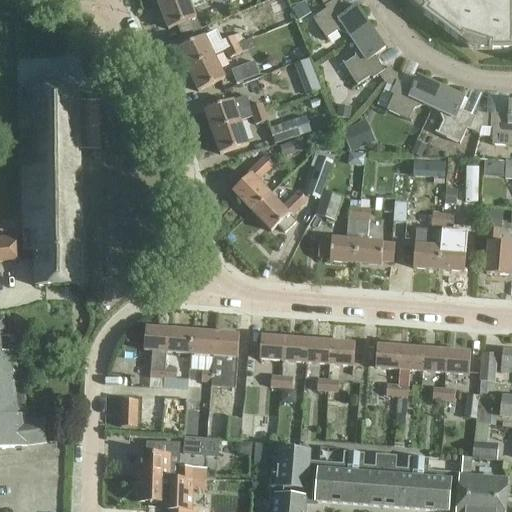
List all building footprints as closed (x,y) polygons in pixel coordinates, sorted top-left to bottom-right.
[(156,0),(160,10),(184,0),(156,0)] [(184,0),(160,10),(168,31),(196,21),(192,11),(206,6),(203,1),(204,0),(184,0)] [(327,0),(330,4),(325,8),(326,11),(313,20),(328,43),(329,42),(327,40),(337,33),(348,35),(352,42),(371,30),(357,8),(346,15),(337,1),(338,0),(327,0)] [(511,0),(417,0),(425,11),(421,15),(461,44),(464,40),(489,48),(489,53),(511,53),(511,0)] [(309,15),(303,5),(292,12),(299,22),(309,15)] [(385,51),(371,30),(352,42),(357,49),(355,60),(345,66),(343,64),(342,64),(357,87),(371,78),(373,80),(379,76),(385,85),(394,74),(390,69),(384,72),(375,58),(385,51)] [(226,53),(239,46),(238,46),(245,42),(241,35),(222,45),(226,53)] [(205,38),(196,43),(178,51),(188,72),(215,59),(205,38)] [(239,46),(226,53),(230,61),(243,55),(239,46)] [(215,59),(188,72),(198,93),(226,80),(215,59)] [(299,75),(312,69),(309,62),(296,68),(299,75)] [(260,76),(255,63),(232,72),(238,85),(260,76)] [(432,110),(441,90),(418,79),(413,90),(397,83),(400,77),(394,74),(385,85),(394,89),(391,96),(394,97),(387,112),(411,123),(412,122),(409,121),(414,110),(425,107),(432,110)] [(36,287),(80,287),(79,152),(98,152),(98,103),(78,103),(78,90),(22,90),(24,251),(36,251),(36,287)] [(441,90),(432,110),(439,113),(443,124),(438,134),(436,133),(435,134),(460,146),(467,131),(469,132),(479,137),(481,130),(484,115),(478,113),(475,119),(460,112),(465,100),(441,90)] [(320,100),(311,104),(313,111),(322,107),(320,100)] [(212,134),(241,124),(253,120),(267,115),(266,114),(278,110),(274,101),(237,114),(233,102),(205,112),(212,134)] [(511,104),(509,104),(508,117),(484,115),(481,130),(479,137),(479,138),(493,139),(492,147),(511,147),(511,104)] [(352,110),(339,107),(337,119),(350,122),(352,110)] [(267,115),(253,120),(256,128),(277,120),(274,112),(267,115)] [(367,122),(342,133),(351,154),(364,149),(376,143),(367,122)] [(300,138),(295,123),(271,131),(275,146),(300,138)] [(241,124),(212,134),(220,156),(248,147),(241,124)] [(301,140),(280,148),(284,159),(305,152),(301,140)] [(413,153),(423,157),(427,146),(418,142),(413,153)] [(250,177),(233,193),(252,214),(271,196),(258,182),(274,167),(266,159),(263,161),(249,175),(250,177)] [(315,170),(306,198),(320,202),(322,194),(332,164),(319,159),(315,170)] [(458,193),(447,192),(446,206),(457,207),(458,193)] [(271,196),(252,214),(271,234),(277,228),(289,217),(290,219),(291,218),(307,203),(299,193),(283,209),(271,196)] [(320,202),(315,217),(334,223),(341,199),(322,194),(320,202)] [(332,241),(320,241),(318,259),(330,260),(330,264),(356,266),(360,211),(361,211),(361,204),(351,203),(347,242),(332,241)] [(407,206),(395,205),(393,225),(406,226),(407,206)] [(422,208),(409,207),(408,230),(420,231),(422,208)] [(360,211),(356,266),(381,267),(381,264),(394,265),(395,246),(383,245),(369,243),(372,212),(361,211),(360,211)] [(486,213),(485,229),(502,230),(503,213),(490,212),(490,213),(486,213)] [(432,230),(443,231),(444,217),(433,216),(433,217),(432,230)] [(455,218),(444,217),(443,231),(454,232),(455,218)] [(488,245),(487,256),(486,276),(511,278),(511,265),(511,245),(497,244),(498,231),(487,231),(486,245),(488,245)] [(415,250),(413,270),(439,272),(441,249),(442,234),(417,232),(416,247),(415,247),(415,250)] [(0,264),(20,262),(18,239),(0,240),(0,264)] [(441,249),(439,272),(464,274),(466,251),(441,249)] [(27,447),(47,445),(44,421),(25,423),(24,417),(27,416),(22,372),(17,373),(15,353),(2,354),(0,341),(0,332),(5,331),(4,320),(0,320),(0,451),(27,448),(27,447)] [(146,330),(144,353),(152,353),(150,380),(165,381),(166,370),(168,354),(169,332),(146,330)] [(191,356),(193,333),(169,332),(168,354),(191,356)] [(214,358),(216,335),(193,333),(191,356),(214,358)] [(214,358),(212,387),(212,389),(235,391),(239,337),(216,335),(214,358)] [(283,363),(285,341),(261,339),(260,362),(283,363)] [(306,365),(308,342),(285,341),(283,363),(306,365)] [(330,367),(332,344),(308,342),(306,365),(330,367)] [(332,344),(330,367),(341,368),(353,369),(354,366),(355,346),(332,344)] [(377,348),(375,368),(375,371),(380,371),(379,379),(389,379),(389,372),(399,372),(400,350),(377,348)] [(400,350),(399,372),(400,373),(399,388),(398,400),(408,401),(411,373),(422,374),(424,351),(400,350)] [(424,351),(422,374),(445,376),(447,353),(424,351)] [(511,352),(503,352),(500,373),(511,374),(511,352)] [(447,353),(445,376),(446,376),(457,377),(469,378),(469,375),(471,355),(447,353)] [(480,371),(479,383),(482,384),(493,385),(495,372),(496,357),(482,355),(480,371)] [(177,382),(178,371),(166,370),(165,381),(166,381),(177,382)] [(201,385),(212,387),(213,374),(203,373),(201,385)] [(281,392),(282,379),(272,378),(271,391),(281,392)] [(282,379),(281,392),(292,392),(293,380),(282,379)] [(327,395),(329,383),(318,382),(317,394),(327,395)] [(340,384),(329,383),(327,395),(339,396),(340,384)] [(365,405),(375,406),(377,385),(367,384),(365,405)] [(477,422),(476,426),(490,428),(496,429),(498,417),(490,416),(493,385),(482,384),(479,401),(477,401),(475,422),(477,422)] [(398,400),(399,388),(387,387),(386,407),(397,408),(398,400)] [(443,402),(444,392),(434,391),(433,403),(434,403),(432,419),(442,420),(443,402)] [(444,392),(443,402),(455,403),(456,393),(444,392)] [(465,420),(475,422),(477,401),(467,399),(465,420)] [(511,420),(511,401),(504,400),(502,419),(511,420)] [(137,403),(122,403),(121,429),(137,430),(137,403)] [(253,415),(252,426),(254,427),(253,440),(266,441),(267,428),(269,428),(270,416),(253,415)] [(243,422),(230,421),(228,443),(242,444),(243,422)] [(490,428),(476,426),(474,444),(473,452),(497,455),(498,446),(488,445),(490,428)] [(235,444),(234,450),(239,457),(253,458),(253,445),(235,444)] [(255,446),(254,464),(268,465),(268,459),(275,459),(275,452),(263,451),(264,446),(255,446)] [(271,490),(270,506),(274,506),(273,511),(305,511),(306,508),(307,500),(289,499),(289,492),(307,493),(310,462),(310,452),(277,449),(274,490),(271,490)] [(168,458),(159,457),(139,457),(138,480),(207,482),(208,473),(180,472),(180,451),(168,450),(168,458)] [(497,455),(473,452),(472,461),(496,464),(497,455)] [(317,509),(318,505),(321,473),(352,475),(353,455),(343,454),(342,465),(310,462),(307,493),(307,500),(306,508),(317,509)] [(353,455),(352,475),(349,507),(382,510),(386,457),(376,457),(375,468),(362,467),(363,456),(353,455)] [(413,511),(416,480),(418,460),(408,460),(407,470),(395,469),(396,458),(386,457),(382,510),(409,511),(413,511)] [(428,461),(418,460),(416,480),(450,482),(446,511),(457,511),(460,480),(461,480),(462,475),(427,472),(428,461)] [(460,480),(457,511),(504,511),(507,484),(471,481),(472,461),(463,460),(462,475),(461,480),(460,480)] [(318,505),(349,507),(352,475),(321,473),(318,505)] [(138,504),(165,505),(165,511),(171,511),(170,511),(197,511),(194,511),(194,492),(207,492),(207,482),(138,480),(138,504)] [(446,511),(450,482),(416,480),(413,511),(446,511)]
